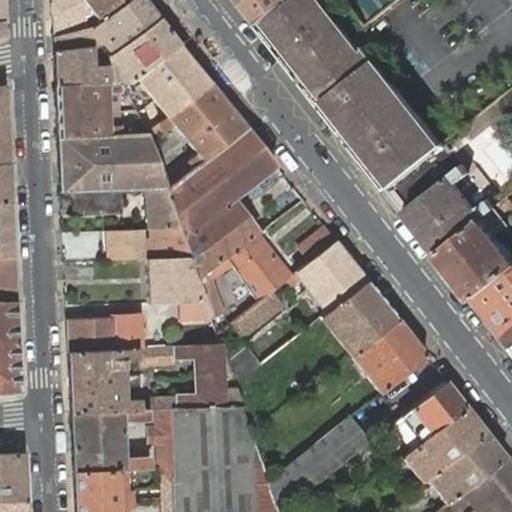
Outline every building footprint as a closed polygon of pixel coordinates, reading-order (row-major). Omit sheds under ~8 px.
[(127,0),(50,0),(53,38),(61,35),(91,27),(94,26),(100,21),(127,0)] [(158,17),(144,0),(127,0),(100,21),(94,26),(91,27),(104,43),(110,54),(158,17)] [(244,0),(241,3),(258,24),(263,20),(288,0),(244,0)] [(288,0),(263,20),(354,137),(393,185),(443,146),(406,99),(376,60),(366,48),(361,52),(319,0),(288,0)] [(158,17),(110,54),(108,56),(109,66),(113,82),(122,82),(128,81),(130,80),(135,76),(179,43),(158,17)] [(263,20),(258,24),(349,141),(388,189),(393,185),(354,137),(263,20)] [(61,35),(53,38),(53,51),(90,45),(104,43),(91,27),(61,35)] [(210,82),(179,43),(135,76),(167,116),(210,82)] [(113,82),(109,66),(91,66),(90,45),(53,51),(55,86),(98,82),(107,82),(113,82)] [(122,82),(113,82),(107,82),(98,82),(55,86),(57,137),(110,134),(120,133),(119,127),(119,125),(110,125),(108,94),(116,94),(116,90),(121,90),(121,93),(128,93),(122,82)] [(245,127),(210,82),(167,116),(162,120),(159,123),(146,132),(149,137),(150,141),(159,135),(165,129),(173,123),(196,152),(188,158),(187,156),(162,175),(166,187),(187,169),(193,165),(201,159),(245,127)] [(0,85),(0,163),(9,163),(7,125),(5,84),(0,85)] [(120,133),(146,132),(139,117),(119,127),(120,133)] [(275,165),(245,127),(201,159),(193,165),(187,169),(166,187),(179,226),(183,237),(230,201),(235,197),(275,165)] [(149,137),(146,132),(120,133),(110,134),(57,137),(60,191),(72,191),(119,189),(143,187),(166,187),(162,175),(156,159),(150,141),(149,137)] [(159,135),(150,141),(156,159),(166,155),(159,135)] [(9,163),(0,163),(0,203),(11,203),(9,163)] [(404,211),(437,252),(482,217),(496,207),(489,198),(477,206),(459,184),(471,175),(463,165),(404,211)] [(179,226),(166,187),(143,187),(147,228),(158,227),(179,226)] [(120,211),(119,189),(72,191),(74,213),(120,211)] [(511,193),(496,207),(503,216),(511,209),(511,193)] [(255,234),(230,201),(183,237),(189,256),(196,277),(202,273),(207,269),(216,263),(226,256),(255,234)] [(0,256),(14,256),(11,203),(0,203),(0,256)] [(437,252),(473,297),(511,266),(511,254),(501,241),(506,237),(498,228),(493,231),(490,227),(503,216),(496,207),(482,217),(437,252)] [(183,237),(179,226),(158,227),(158,238),(143,239),(142,228),(106,230),(108,260),(143,259),(145,258),(189,256),(183,237)] [(334,240),(324,228),(298,248),(309,261),(334,240)] [(271,255),(255,234),(226,256),(242,278),(271,255)] [(296,271),(288,277),(286,279),(291,286),(301,278),(310,289),(319,301),(326,310),(366,280),(334,240),(309,261),(296,271)] [(288,277),(271,255),(242,278),(260,300),(272,290),(286,279),(288,277)] [(0,301),(16,301),(14,256),(0,256),(0,301)] [(196,277),(189,256),(145,258),(147,302),(153,302),(178,301),(204,300),(210,316),(222,311),(207,269),(202,273),(196,277)] [(242,278),(226,256),(216,263),(248,308),(260,300),(242,278)] [(511,266),(473,297),(499,331),(511,320),(511,266)] [(395,317),(366,280),(326,310),(317,318),(324,327),(347,356),(348,354),(395,317)] [(260,300),(248,308),(232,321),(239,331),(243,335),(283,304),(272,290),(260,300)] [(210,316),(204,300),(178,301),(179,318),(211,319),(210,316)] [(0,341),(18,341),(16,301),(0,301),(0,341)] [(156,306),(158,325),(175,323),(172,303),(156,306)] [(66,319),(68,351),(137,348),(143,347),(142,340),(142,333),(142,327),(137,327),(136,315),(66,319)] [(425,355),(395,317),(348,354),(355,363),(361,371),(366,376),(379,392),(425,355)] [(511,320),(499,331),(511,347),(511,346),(511,320)] [(0,393),(20,391),(18,341),(0,341),(0,393)] [(225,359),(220,343),(222,386),(235,386),(233,383),(225,359)] [(199,406),(196,344),(173,345),(174,359),(190,359),(192,392),(174,393),(174,396),(175,407),(199,406)] [(225,359),(233,383),(250,371),(259,363),(244,344),(225,359)] [(174,359),(173,345),(143,347),(137,348),(68,351),(71,412),(139,409),(147,409),(171,408),(175,407),(174,396),(139,397),(125,398),(124,360),(137,359),(138,367),(174,365),(174,359)] [(125,398),(139,397),(138,367),(137,359),(124,360),(125,398)] [(323,382),(319,378),(310,385),(314,390),(323,382)] [(465,406),(445,381),(404,413),(391,424),(394,428),(411,449),(424,438),(465,406)] [(251,432),(241,405),(199,406),(175,407),(171,408),(174,481),(171,481),(172,511),(280,511),(328,474),(369,441),(360,430),(349,416),(268,481),(251,432)] [(484,431),(465,406),(424,438),(411,449),(401,457),(406,462),(410,467),(421,482),(425,478),(484,431)] [(174,481),(171,408),(147,409),(147,415),(153,415),(154,427),(146,427),(147,444),(154,444),(156,467),(159,469),(160,511),(172,511),(171,481),(174,481)] [(147,415),(147,409),(139,409),(71,412),(75,511),(122,511),(123,509),(128,508),(127,491),(122,491),(121,479),(128,479),(127,469),(150,467),(149,457),(144,457),(123,458),(123,448),(122,421),(147,420),(147,415)] [(505,457),(484,431),(425,478),(430,485),(433,490),(445,504),(450,500),(462,491),(505,457)] [(12,442),(0,443),(0,500),(26,499),(23,452),(12,442)] [(123,458),(144,457),(143,447),(123,448),(123,458)] [(511,511),(511,465),(505,457),(462,491),(475,508),(478,511),(511,511)] [(0,511),(26,511),(26,499),(0,500),(0,511)]
